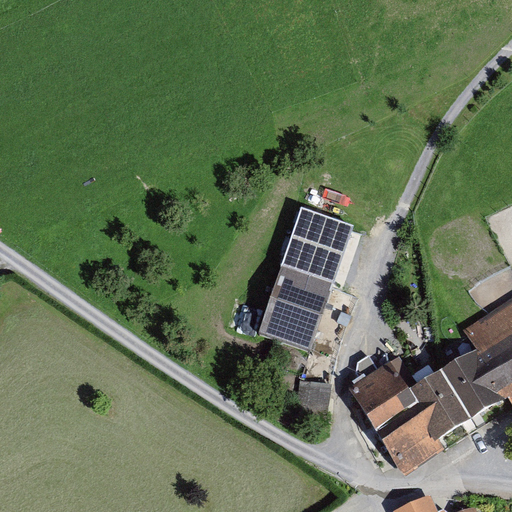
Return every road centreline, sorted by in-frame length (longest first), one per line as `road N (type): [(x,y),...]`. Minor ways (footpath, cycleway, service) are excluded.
road 1 (track): [(511,51),(470,92),(436,143),(345,336),(339,424),(371,487)]
road 2 (track): [(0,249),(249,422),(371,487)]
road 3 (track): [(371,487),(511,489)]
